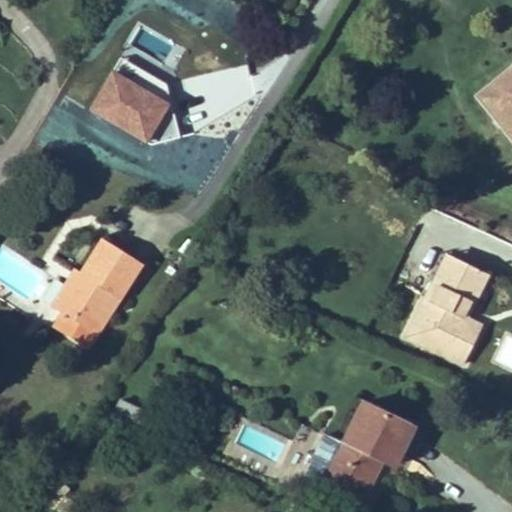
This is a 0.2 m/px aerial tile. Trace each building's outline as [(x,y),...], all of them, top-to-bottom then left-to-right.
[(511,133),(511,70),(481,96),(511,133)] [(63,314),(96,335),(141,264),(102,240),(81,274),(75,270),(52,307),(63,314)] [(0,247),(0,294),(32,310),(51,272),(0,247)] [(485,275),(445,255),(425,297),(406,337),(462,365),(480,327),(464,319),(460,318),(467,302),(471,304),(485,275)] [(460,318),(464,319),(471,304),(467,302),(460,318)] [(96,335),(63,314),(55,327),(89,348),(96,335)] [(120,400),(111,417),(151,436),(159,419),(120,400)] [(412,427),(361,403),(341,446),(324,479),(319,491),(358,509),(382,460),(387,449),(399,455),(412,427)] [(251,427),(242,440),(271,462),(281,449),(251,427)] [(312,473),(324,479),(341,446),(329,440),(312,473)] [(51,442),(38,466),(57,477),(71,453),(51,442)] [(387,449),(382,460),(393,466),(399,455),(387,449)]
